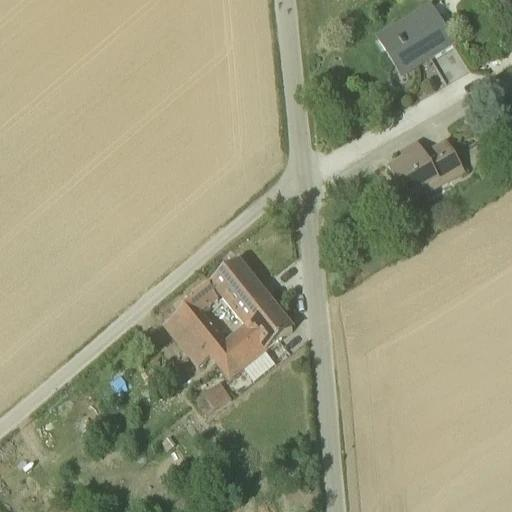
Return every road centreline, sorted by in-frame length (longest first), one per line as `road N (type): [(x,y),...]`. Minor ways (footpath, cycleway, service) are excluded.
road 1 (unclassified): [(0,424),(251,207),(299,179)]
road 2 (tertiary): [(332,511),(299,179)]
road 3 (tertiary): [(299,179),(280,0)]
